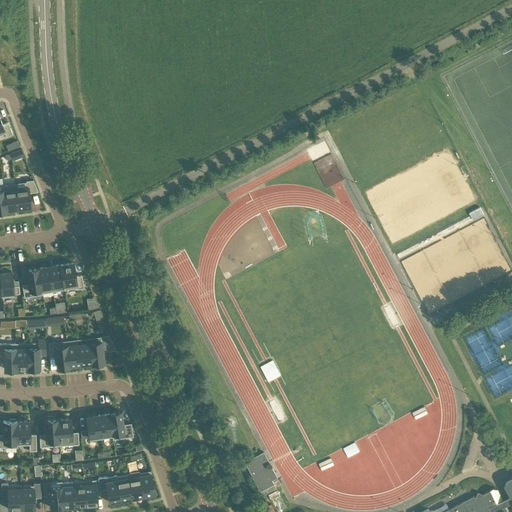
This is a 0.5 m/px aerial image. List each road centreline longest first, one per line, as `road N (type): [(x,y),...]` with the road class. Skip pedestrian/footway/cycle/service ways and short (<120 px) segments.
road 1 (residential): [(210,506),(96,226)]
road 2 (residential): [(0,394),(123,386),(169,497)]
road 3 (residential): [(96,226),(53,114),(44,0)]
road 4 (residential): [(0,94),(11,96),(63,232)]
